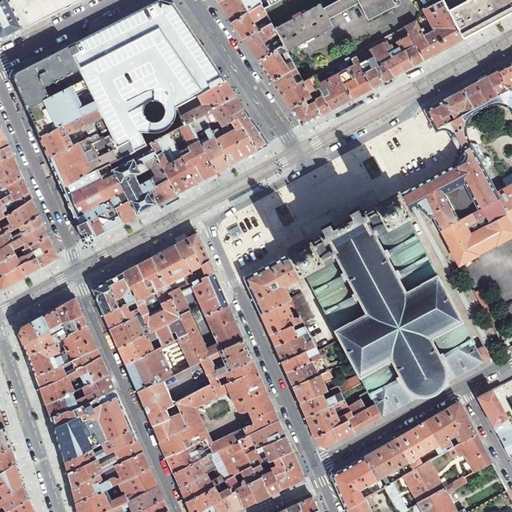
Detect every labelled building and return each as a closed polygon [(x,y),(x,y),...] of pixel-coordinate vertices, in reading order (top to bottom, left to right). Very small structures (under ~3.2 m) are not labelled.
[(0,0),(0,36),(1,37),(3,38),(5,38),(7,37),(80,0),(0,0)] [(72,44),(68,46),(84,79),(98,108),(108,128),(117,147),(129,141),(135,150),(151,142),(171,132),(186,124),(182,116),(177,107),(199,95),(226,81),(213,60),(175,4),(173,0),(171,0),(158,0),(102,28),(95,32),(79,40),(78,41),(72,44)] [(222,0),(219,2),(230,19),(232,22),(261,6),(264,10),(265,10),(283,0),(222,0)] [(321,5),(276,29),(279,34),(282,40),(284,44),(287,50),(288,52),(333,27),(329,20),(359,3),(369,20),(397,6),(393,0),(340,0),(323,10),(321,5)] [(464,39),(443,0),(442,0),(433,0),(435,3),(424,9),(424,8),(423,9),(424,12),(434,30),(424,35),(416,21),(404,27),(405,28),(415,47),(417,46),(425,60),(440,52),(450,46),(464,39)] [(511,0),(442,0),(443,0),(464,39),(469,36),(501,20),(511,13),(511,0)] [(261,6),(232,22),(242,36),(244,40),(266,28),(261,19),(262,18),(264,21),(265,20),(269,26),(273,24),(265,10),(264,10),(261,6)] [(266,28),(244,40),(256,57),(258,61),(266,56),(267,56),(269,56),(270,55),(271,54),(272,52),(284,44),(282,40),(277,40),(275,36),(279,34),(276,29),(273,24),(269,26),(266,28)] [(423,61),(425,60),(417,46),(415,47),(405,28),(386,38),(388,41),(390,46),(397,42),(403,53),(406,51),(414,65),(417,64),(423,61)] [(390,46),(388,41),(371,50),(375,57),(379,66),(385,62),(396,57),(404,71),(412,67),(414,65),(406,51),(403,53),(397,42),(390,46)] [(293,61),(288,64),(286,65),(280,55),(282,53),(287,50),(284,44),(272,52),(271,54),(270,55),(269,56),(267,56),(266,56),(258,61),(270,78),(272,81),(296,67),(293,61)] [(84,79),(68,46),(37,62),(22,69),(20,70),(18,72),(17,73),(16,75),(15,77),(15,79),(16,81),(17,82),(28,108),(84,79)] [(361,64),(375,57),(371,50),(370,47),(356,54),(361,64)] [(287,50),(282,53),(288,64),(293,61),(288,52),(287,50)] [(361,64),(356,54),(346,60),(347,63),(352,61),(355,65),(350,68),(355,78),(344,85),(352,99),(371,89),(373,88),(361,64)] [(376,67),(379,66),(375,57),(361,64),(373,88),(377,86),(381,83),(383,82),(376,67)] [(404,71),(396,57),(385,62),(394,77),(402,72),(404,71)] [(394,77),(385,62),(379,66),(376,67),(383,82),(392,78),(394,77)] [(501,70),(499,71),(511,90),(511,89),(511,68),(510,65),(501,70)] [(305,101),(311,97),(309,93),(303,82),(296,67),(272,81),(275,85),(291,109),(305,101)] [(355,78),(350,68),(319,84),(315,77),(303,82),(309,93),(319,87),(331,110),(334,109),(352,99),(344,85),(355,78)] [(490,76),(488,77),(499,97),(511,90),(499,71),(494,74),(490,76)] [(478,82),(477,83),(487,103),(499,97),(488,77),(478,82)] [(40,137),(98,108),(84,79),(28,108),(38,131),(40,137)] [(228,83),(226,81),(199,95),(206,108),(203,109),(202,108),(199,108),(182,116),(186,124),(191,121),(204,115),(209,112),(208,111),(213,108),(236,96),(228,83)] [(465,89),(463,91),(475,112),(477,110),(479,109),(482,107),(485,106),(487,106),(488,105),(487,103),(477,83),(465,89)] [(331,110),(319,87),(309,93),(311,97),(314,102),(321,116),(323,115),(331,110)] [(511,89),(511,90),(499,97),(487,103),(488,105),(489,106),(491,106),(494,105),(497,105),(501,105),(504,105),(507,107),(510,108),(511,110),(511,184),(496,193),(499,197),(511,221),(511,89)] [(447,99),(445,100),(456,120),(462,116),(467,123),(468,121),(469,119),(470,117),(471,116),(472,115),(474,113),(475,112),(463,91),(455,95),(447,99)] [(236,96),(213,108),(220,121),(210,126),(213,131),(237,118),(258,151),(266,145),(268,143),(239,99),(236,96)] [(462,131),(463,132),(464,132),(464,130),(465,128),(465,126),(466,124),(467,123),(462,116),(456,120),(445,100),(435,106),(425,111),(436,131),(438,131),(439,130),(441,130),(443,130),(445,131),(446,131),(448,132),(449,133),(450,134),(451,135),(457,132),(459,131),(462,131)] [(321,116),(314,102),(307,105),(305,101),(291,109),(303,126),(311,121),(319,117),(321,116)] [(98,108),(40,137),(43,142),(50,158),(77,144),(75,140),(72,139),(69,140),(66,135),(75,130),(80,142),(108,128),(98,108)] [(204,115),(210,126),(220,121),(213,108),(208,111),(209,112),(204,115)] [(191,121),(196,131),(204,127),(210,139),(202,143),(210,157),(217,171),(223,168),(227,166),(230,164),(213,131),(210,126),(204,115),(191,121)] [(237,118),(213,131),(230,164),(243,157),(254,151),(258,151),(237,118)] [(186,124),(171,132),(197,182),(201,180),(204,178),(197,164),(210,157),(202,143),(196,131),(191,121),(186,124)] [(196,131),(202,143),(210,139),(204,127),(196,131)] [(460,150),(460,151),(472,144),(468,137),(477,132),(474,127),(464,132),(463,132),(462,131),(459,131),(457,132),(451,135),(460,150)] [(77,144),(50,158),(54,167),(61,182),(61,183),(62,186),(63,187),(63,188),(112,162),(135,150),(129,141),(117,147),(108,128),(80,142),(77,144)] [(177,193),(180,191),(186,188),(197,182),(171,132),(151,142),(170,179),(177,193)] [(502,179),(477,132),(468,137),(472,144),(478,146),(499,185),(495,190),(496,193),(511,184),(511,174),(503,179),(502,179)] [(5,137),(0,139),(0,150),(9,146),(7,140),(5,137)] [(170,179),(151,142),(135,150),(112,162),(130,200),(138,214),(154,205),(157,203),(150,189),(170,179)] [(403,194),(412,212),(415,210),(420,207),(444,194),(459,219),(499,197),(496,193),(495,190),(499,185),(478,146),(472,144),(460,151),(460,152),(460,154),(460,156),(459,158),(458,160),(457,161),(455,162),(453,164),(455,166),(405,192),(403,194)] [(9,146),(0,150),(0,161),(13,155),(10,149),(9,146)] [(13,155),(0,161),(0,189),(23,177),(18,166),(13,155)] [(210,157),(197,164),(204,178),(211,175),(217,171),(210,157)] [(112,162),(63,188),(77,220),(79,224),(88,219),(97,236),(107,231),(103,224),(109,220),(104,211),(116,205),(117,207),(130,200),(112,162)] [(333,162),(286,182),(294,200),(287,203),(289,207),(302,201),(297,190),(319,182),(318,180),(337,172),(333,162)] [(23,177),(0,189),(0,206),(11,199),(12,201),(29,191),(27,188),(23,177)] [(170,179),(150,189),(157,203),(162,201),(168,198),(177,193),(170,179)] [(11,199),(0,206),(0,218),(7,214),(5,210),(6,209),(6,207),(13,203),(15,209),(32,199),(30,194),(29,191),(12,201),(11,199)] [(262,214),(283,203),(276,191),(255,202),(262,214)] [(376,403),(367,409),(373,421),(383,415),(383,416),(423,394),(427,394),(430,393),(435,391),(439,389),(439,388),(442,385),(444,382),(486,360),(486,361),(487,360),(488,361),(489,359),(489,358),(490,358),(484,348),(483,348),(482,348),(478,350),(464,324),(438,275),(407,219),(411,216),(410,213),(412,212),(403,194),(400,195),(399,193),(377,205),(378,207),(368,212),(367,211),(363,213),(360,208),(352,212),(355,217),(353,218),(353,220),(336,229),(336,227),(334,228),(331,223),(323,228),(326,233),(322,235),(323,237),(313,242),(312,240),(290,252),(290,254),(302,275),(307,272),(308,274),(329,315),(337,329),(342,338),(350,354),(353,359),(361,374),(363,378),(364,381),(376,403)] [(459,219),(444,194),(420,207),(423,210),(433,216),(440,229),(459,219)] [(459,219),(440,229),(459,265),(511,236),(511,221),(499,197),(459,219)] [(7,214),(0,218),(0,233),(9,228),(10,231),(39,215),(38,211),(32,199),(15,209),(7,214)] [(130,200),(117,207),(124,222),(131,218),(138,214),(130,200)] [(103,224),(107,231),(121,223),(124,222),(117,207),(116,205),(104,211),(109,220),(103,224)] [(0,246),(10,241),(16,253),(19,251),(23,249),(48,236),(43,225),(39,215),(10,231),(9,228),(0,233),(0,246)] [(88,219),(79,224),(87,242),(97,236),(88,219)] [(239,225),(228,231),(232,239),(243,233),(239,225)] [(187,239),(177,244),(183,259),(187,258),(192,270),(191,271),(196,281),(198,280),(199,283),(204,281),(202,278),(215,273),(197,233),(187,239)] [(48,236),(23,249),(26,255),(22,257),(25,262),(36,256),(42,266),(44,265),(49,262),(57,258),(48,236)] [(0,262),(16,253),(10,241),(0,246),(0,262)] [(159,254),(153,257),(168,292),(172,291),(169,283),(184,275),(187,283),(179,289),(181,291),(194,286),(192,282),(196,281),(191,271),(192,270),(187,258),(183,259),(177,244),(171,247),(165,250),(159,254)] [(0,275),(25,262),(22,257),(19,259),(16,253),(0,262),(0,275)] [(316,346),(318,351),(342,338),(337,329),(329,315),(310,326),(295,298),(291,299),(285,287),(308,274),(307,272),(302,275),(290,254),(285,257),(276,261),(259,271),(250,276),(245,278),(254,300),(261,313),(291,300),(294,305),(300,316),(302,321),(305,326),(307,330),(316,346)] [(25,262),(0,275),(0,283),(2,287),(23,276),(33,271),(42,266),(36,256),(25,262)] [(145,261),(138,265),(148,287),(153,285),(160,303),(171,299),(168,292),(153,257),(145,261)] [(131,269),(124,273),(136,301),(141,313),(146,323),(150,332),(166,324),(179,318),(171,299),(160,303),(153,285),(148,287),(138,265),(131,269)] [(116,277),(108,281),(119,304),(121,303),(122,305),(126,303),(127,305),(136,301),(124,273),(116,277)] [(201,360),(244,339),(230,308),(217,278),(215,273),(202,278),(204,281),(199,283),(198,280),(196,281),(192,282),(194,286),(181,291),(179,289),(172,291),(168,292),(171,299),(179,318),(166,324),(174,340),(188,334),(201,360)] [(102,284),(96,287),(95,291),(104,313),(122,305),(121,303),(119,304),(108,281),(102,284)] [(70,302),(64,305),(71,320),(83,314),(76,299),(70,302)] [(266,324),(270,335),(297,323),(302,321),(300,316),(294,319),(288,308),(294,305),(291,300),(261,313),(266,324)] [(122,305),(104,313),(107,320),(111,328),(136,315),(141,313),(136,301),(127,305),(126,303),(122,305)] [(60,307),(57,309),(63,324),(71,320),(64,305),(60,307)] [(39,319),(33,322),(40,335),(63,324),(57,309),(50,313),(39,319)] [(40,335),(25,343),(26,346),(27,349),(30,355),(61,339),(64,338),(87,324),(83,314),(71,320),(63,324),(40,335)] [(136,315),(111,328),(115,337),(119,346),(150,332),(146,323),(141,325),(136,315)] [(33,322),(24,327),(23,330),(21,334),(25,343),(40,335),(33,322)] [(274,343),(275,346),(307,330),(305,326),(300,329),(297,323),(270,335),(274,343)] [(61,339),(30,355),(33,365),(36,372),(37,375),(65,363),(97,346),(92,335),(87,324),(64,338),(66,342),(64,344),(66,349),(62,351),(58,344),(62,342),(61,339)] [(150,332),(119,346),(122,354),(126,363),(155,349),(150,338),(152,336),(154,338),(157,337),(156,335),(158,334),(163,345),(174,340),(166,324),(150,332)] [(282,362),(316,346),(307,330),(275,346),(281,358),(282,362)] [(188,334),(174,340),(163,345),(155,349),(126,363),(129,370),(138,389),(159,379),(160,381),(201,361),(201,360),(188,334)] [(210,379),(230,370),(252,359),(250,354),(244,339),(201,360),(201,361),(210,379)] [(65,363),(37,375),(39,381),(41,388),(67,375),(65,369),(75,364),(77,367),(76,368),(77,370),(101,356),(98,349),(97,346),(65,363)] [(286,369),(287,372),(321,356),(318,351),(316,346),(282,362),(286,369)] [(292,383),(293,387),(331,369),(353,359),(350,354),(317,369),(315,366),(324,361),(322,356),(321,356),(287,372),(292,383)] [(67,375),(41,388),(43,392),(46,400),(47,403),(60,395),(109,374),(107,370),(103,359),(101,356),(77,370),(67,375)] [(230,370),(210,379),(213,385),(178,402),(178,403),(182,413),(188,428),(161,441),(164,450),(167,456),(206,438),(214,452),(239,439),(278,419),(272,404),(252,359),(230,370)] [(159,379),(138,389),(141,397),(157,434),(161,441),(188,428),(182,413),(180,414),(181,416),(177,418),(172,405),(178,403),(178,402),(213,385),(210,379),(201,361),(160,381),(159,379)] [(299,399),(301,403),(323,393),(328,391),(323,381),(332,377),(331,375),(334,374),(331,369),(293,387),(299,399)] [(60,395),(47,403),(48,406),(50,412),(52,416),(115,389),(114,386),(109,374),(60,395)] [(337,386),(341,393),(360,383),(357,376),(337,386)] [(511,379),(504,384),(479,397),(507,449),(511,457),(511,456),(511,379)] [(323,393),(301,403),(305,412),(307,416),(344,399),(341,393),(337,386),(330,390),(333,396),(326,400),(323,393)] [(115,389),(52,416),(54,423),(58,435),(66,460),(132,428),(115,389)] [(348,419),(354,416),(349,407),(348,407),(344,399),(307,416),(314,433),(316,437),(332,428),(348,419)] [(348,419),(354,431),(356,430),(373,421),(367,409),(362,400),(349,407),(354,416),(348,419)] [(463,442),(476,434),(474,429),(459,402),(424,422),(442,454),(454,447),(450,439),(455,436),(459,434),(463,442)] [(278,419),(239,439),(246,453),(250,451),(247,445),(255,441),(258,448),(285,435),(284,432),(279,422),(278,419)] [(348,419),(332,428),(338,440),(341,438),(354,431),(348,419)] [(442,454),(424,422),(420,424),(395,439),(414,471),(423,465),(418,457),(435,447),(440,455),(442,454)] [(0,450),(11,444),(10,440),(5,426),(0,428),(0,450)] [(132,428),(66,460),(67,466),(69,472),(137,438),(135,433),(132,428)] [(332,428),(316,437),(319,443),(326,447),(335,442),(338,440),(332,428)] [(465,478),(492,463),(484,448),(476,434),(463,442),(459,444),(454,447),(442,454),(440,455),(423,465),(414,471),(406,475),(390,484),(384,488),(397,511),(403,511),(409,509),(410,510),(418,505),(418,504),(445,489),(434,469),(455,457),(458,456),(459,457),(464,455),(473,470),(464,474),(463,475),(465,478)] [(459,444),(463,442),(459,434),(455,436),(459,444)] [(258,448),(250,451),(246,453),(251,465),(253,467),(268,461),(273,458),(292,450),(290,446),(285,435),(258,448)] [(137,438),(69,472),(71,479),(73,486),(143,451),(137,438)] [(206,438),(167,456),(171,465),(174,472),(214,452),(206,438)] [(214,452),(174,472),(177,480),(180,486),(205,472),(212,468),(216,466),(220,474),(224,481),(233,475),(241,471),(251,465),(246,453),(239,439),(214,452)] [(414,471),(395,439),(367,455),(364,457),(381,489),(384,488),(390,484),(386,476),(401,467),(406,475),(414,471)] [(14,452),(11,444),(0,450),(0,470),(17,460),(14,452)] [(276,465),(271,468),(280,489),(284,488),(304,478),(293,453),(292,450),(273,458),(274,461),(276,465)] [(143,451),(73,486),(75,494),(76,500),(77,503),(150,467),(143,451)] [(464,455),(459,457),(458,456),(455,457),(464,474),(473,470),(464,455)] [(364,457),(332,475),(344,503),(347,508),(364,498),(360,490),(368,486),(372,494),(381,489),(364,457)] [(0,480),(20,469),(17,460),(0,470),(0,480)] [(268,461),(253,467),(258,478),(262,477),(270,494),(274,492),(278,490),(280,489),(271,468),(269,463),(268,461)] [(150,467),(77,503),(79,511),(102,511),(122,503),(158,485),(154,477),(150,467)] [(239,488),(236,490),(243,507),(254,502),(257,500),(249,482),(248,483),(241,471),(233,475),(239,488)] [(21,472),(0,484),(0,498),(25,483),(21,472)] [(205,472),(180,486),(183,493),(186,501),(213,486),(224,481),(220,474),(217,476),(210,480),(205,472)] [(213,486),(186,501),(189,507),(191,511),(197,511),(203,509),(212,503),(223,497),(236,490),(239,488),(233,475),(224,481),(227,488),(217,493),(213,486)] [(258,478),(249,482),(257,500),(260,499),(267,495),(270,494),(262,477),(258,478)] [(465,511),(464,510),(460,511),(457,511),(448,494),(456,489),(468,483),(465,478),(445,489),(418,504),(418,505),(422,511),(465,511)] [(26,487),(25,483),(0,498),(0,511),(4,511),(29,497),(26,487)] [(136,511),(163,498),(158,485),(122,503),(102,511),(136,511)] [(364,498),(347,508),(348,511),(397,511),(384,488),(381,489),(372,494),(364,498)] [(236,490),(223,497),(229,511),(232,511),(237,510),(243,507),(236,490)] [(301,502),(299,503),(302,511),(319,511),(312,496),(301,502)] [(30,501),(29,497),(4,511),(33,511),(34,511),(30,501)] [(229,511),(223,497),(212,503),(216,511),(229,511)] [(163,498),(136,511),(167,511),(169,511),(166,505),(163,498)] [(216,511),(212,503),(203,509),(204,511),(216,511)] [(302,511),(299,503),(295,504),(288,507),(286,508),(287,511),(302,511)]
